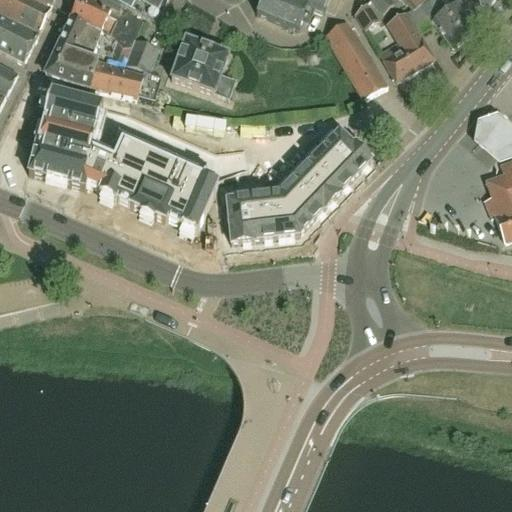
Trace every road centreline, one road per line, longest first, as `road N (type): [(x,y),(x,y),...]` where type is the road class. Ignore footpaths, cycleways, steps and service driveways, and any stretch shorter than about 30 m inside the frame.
road 1 (residential): [(0,200),(197,284),(354,274)]
road 2 (residential): [(137,114),(233,138),(383,118),(430,146)]
road 3 (primary): [(374,352),(318,402),(268,511)]
road 4 (primary): [(294,511),(332,425),(356,396),(394,373)]
road 5 (tertiary): [(430,146),(378,202),(354,274)]
road 6 (tertiary): [(377,272),(430,146)]
road 7 (tertiary): [(511,51),(430,146)]
